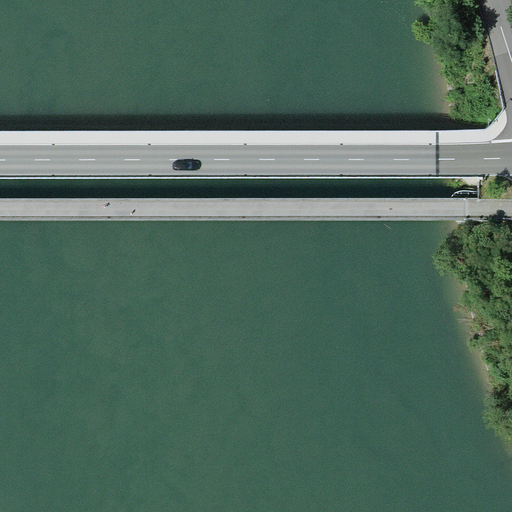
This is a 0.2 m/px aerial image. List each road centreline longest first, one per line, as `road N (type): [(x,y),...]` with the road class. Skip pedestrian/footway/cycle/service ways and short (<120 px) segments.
road 1 (tertiary): [(0,159),(511,156)]
road 2 (track): [(492,210),(0,209)]
